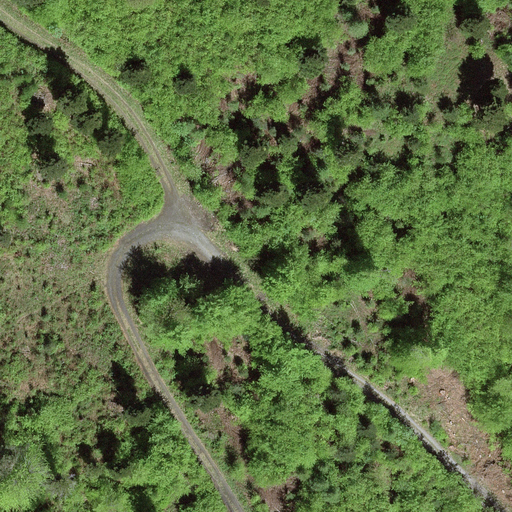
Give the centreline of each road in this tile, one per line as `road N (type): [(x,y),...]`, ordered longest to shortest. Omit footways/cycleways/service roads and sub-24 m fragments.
road 1 (track): [(491,511),(265,318),(184,223),(106,88),(0,16)]
road 2 (track): [(184,223),(132,242),(113,274),(118,310),(234,511)]
